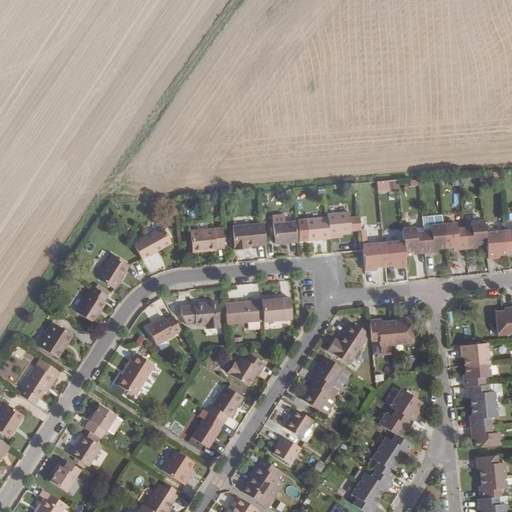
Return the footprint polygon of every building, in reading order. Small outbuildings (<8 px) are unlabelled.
[(399,190),(398,179),(378,180),(378,191),(399,190)] [(326,217),(328,238),(337,237),(337,234),(341,234),(350,233),(350,231),(360,230),(359,216),(348,217),(348,213),(326,215),(326,217)] [(305,219),(307,241),(328,239),(328,238),(326,217),(305,219)] [(476,244),(485,244),(485,239),(484,233),(483,221),(469,222),(470,228),(463,229),(465,248),(473,248),(472,242),(476,242),(476,244)] [(272,224),(274,244),(296,241),(294,222),(272,224)] [(231,226),(234,250),(247,249),(247,246),(264,244),(262,224),(231,226)] [(442,225),(444,248),(453,247),(453,244),(457,244),(457,249),(465,248),(463,229),(456,229),(456,224),(442,225)] [(435,248),(444,248),(442,225),(429,226),(429,232),(422,233),(424,252),(432,252),(432,246),(435,246),(435,248)] [(132,243),(141,260),(170,243),(162,227),(132,243)] [(189,230),(191,253),(215,250),(215,249),(223,248),(221,228),(189,230)] [(403,241),(404,252),(413,251),(412,248),(416,248),(417,253),(424,252),(422,233),(416,233),(415,228),(402,229),(403,241)] [(498,255),(507,254),(505,231),(491,232),(484,233),(485,239),(485,244),(487,259),(494,258),(494,253),(498,252),(498,255)] [(398,267),(405,267),(404,252),(403,241),(382,243),(384,266),(394,265),(393,262),(397,262),(398,267)] [(362,245),(364,271),(372,270),(371,265),(375,264),(375,267),(384,266),(382,243),(362,245)] [(114,289),(129,265),(111,253),(96,278),(114,289)] [(76,312),(91,323),(104,303),(103,302),(107,296),(92,286),(76,312)] [(262,321),(262,322),(291,319),(289,298),(268,300),(268,297),(260,298),(262,321)] [(224,303),(226,324),(262,321),(260,298),(252,299),(252,301),(224,303)] [(180,306),(185,324),(194,323),(194,325),(205,324),(209,324),(209,326),(219,325),(216,302),(193,304),(193,305),(180,306)] [(511,307),(507,308),(507,314),(504,314),(503,311),(494,312),(496,335),(510,334),(511,333),(511,307)] [(145,326),(156,345),(173,335),(180,331),(172,315),(164,320),(163,317),(145,326)] [(413,342),(410,317),(402,318),(403,323),(399,323),(399,321),(390,322),(392,344),(413,342)] [(376,320),(369,321),(371,346),(392,344),(390,322),(380,323),(381,325),(377,325),(376,320)] [(348,365),(364,339),(364,331),(350,322),(338,341),(330,353),(348,365)] [(39,347),(56,358),(71,335),(54,324),(39,347)] [(147,340),(139,335),(135,341),(142,346),(147,340)] [(330,353),(338,341),(334,338),(326,350),(330,353)] [(490,376),(489,364),(487,350),(487,343),(474,344),(459,346),(460,353),(465,353),(466,357),(463,357),(465,375),(467,375),(467,379),(462,379),(463,387),(465,386),(466,394),(471,394),(472,398),(469,398),(470,407),(471,416),(474,416),(474,420),(469,420),(470,435),(475,435),(476,438),(473,439),(475,448),(499,446),(497,432),(491,433),(489,418),(496,417),(494,391),(486,392),(485,384),(483,385),(482,377),(490,376)] [(134,396),(154,365),(134,353),(128,362),(130,363),(116,384),(134,396)] [(228,374),(247,386),(255,375),(256,376),(264,364),(250,354),(247,354),(244,359),(240,356),(236,363),(228,374)] [(44,391),(47,392),(60,372),(39,359),(35,365),(53,377),(44,391)] [(228,374),(236,363),(233,361),(226,373),(228,374)] [(17,394),(34,405),(38,398),(39,399),(44,391),(53,377),(35,365),(21,387),(21,388),(17,394)] [(230,384),(227,388),(240,396),(242,392),(230,384)] [(301,399),(325,415),(335,400),(311,384),(301,399)] [(222,422),(223,423),(227,416),(229,418),(243,397),(240,396),(227,388),(224,386),(211,405),(210,404),(205,411),(222,422)] [(408,428),(412,422),(416,415),(412,412),(414,409),(416,410),(421,403),(400,389),(389,406),(394,410),(390,417),(384,413),(377,423),(394,435),(390,440),(385,436),(377,447),(370,458),(376,462),(372,469),(374,470),(370,476),(364,472),(349,494),(356,498),(352,505),(363,511),(371,511),(373,509),(369,506),(371,503),(373,504),(383,489),(381,488),(383,485),(387,488),(392,481),(389,480),(394,473),(389,470),(391,467),(393,468),(403,453),(401,452),(403,448),(408,452),(412,445),(398,436),(403,429),(401,428),(403,425),(408,428)] [(180,404),(184,398),(179,395),(176,401),(180,404)] [(0,432),(8,438),(23,415),(5,404),(0,411),(0,432)] [(99,438),(100,438),(115,415),(99,405),(84,428),(89,431),(99,438)] [(283,427),(300,439),(312,420),(294,409),(283,427)] [(191,437),(207,448),(220,429),(218,428),(222,422),(205,411),(203,410),(199,416),(202,419),(191,437)] [(85,436),(96,443),(99,438),(89,431),(85,436)] [(87,466),(101,446),(96,443),(85,436),(82,434),(69,455),(87,466)] [(272,453),(289,464),(299,448),(281,436),(277,443),(278,443),(272,453)] [(0,456),(2,453),(4,454),(9,447),(0,441),(0,456)] [(189,469),(194,463),(173,449),(160,470),(183,485),(190,475),(187,473),(189,469)] [(504,489),(503,476),(501,462),(496,462),(495,455),(475,457),(476,465),(481,464),(482,468),(479,469),(480,478),(481,487),(483,487),(484,490),(479,491),(479,499),(476,499),(477,506),(482,506),(483,509),(480,510),(480,511),(503,511),(502,503),(497,503),(496,497),(499,496),(499,490),(504,489)] [(241,492),(260,504),(266,494),(274,499),(283,483),(276,479),(281,472),(260,458),(251,473),(253,474),(241,492)] [(320,472),(324,466),(316,460),(312,466),(320,472)] [(49,481),(65,492),(79,470),(66,461),(62,467),(59,465),(54,474),(49,481)] [(84,484),(88,477),(80,472),(76,478),(84,484)] [(165,483),(162,486),(173,493),(175,490),(165,483)] [(152,511),(165,511),(176,495),(173,493),(162,486),(159,484),(144,506),(152,511)] [(34,511),(61,511),(65,505),(42,490),(38,496),(43,499),(34,511)] [(260,504),(267,509),(274,499),(266,494),(260,504)] [(245,511),(249,505),(236,496),(225,511),(245,511)]
